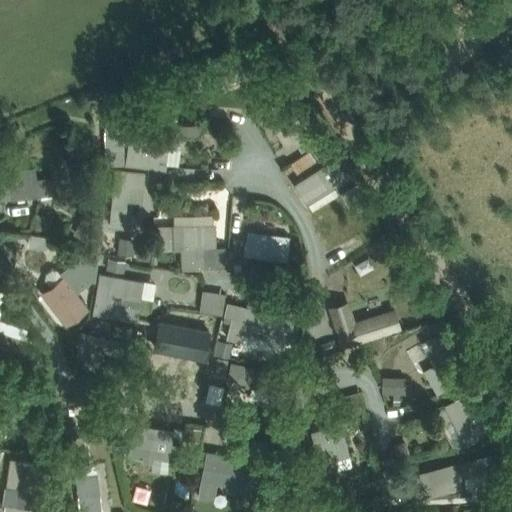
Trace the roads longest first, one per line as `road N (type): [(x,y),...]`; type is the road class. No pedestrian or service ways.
road 1 (track): [(511,398),(266,0)]
road 2 (track): [(276,511),(315,259),(246,125)]
road 3 (track): [(291,429),(0,375)]
